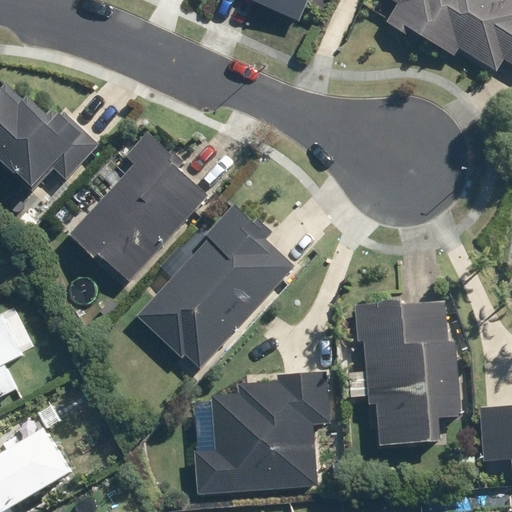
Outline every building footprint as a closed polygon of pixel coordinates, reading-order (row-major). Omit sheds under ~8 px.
[(253,0),(303,21),(312,0),(253,0)] [(511,0),(387,0),(400,7),(389,25),(408,37),(411,31),(456,57),(461,50),(498,72),(505,60),(511,64),(511,0)] [(46,129),(0,82),(0,151),(52,204),(103,152),(63,112),(46,129)] [(137,284),(220,197),(152,132),(131,153),(146,168),(77,240),(102,265),(109,258),(137,284)] [(206,364),(207,364),(293,270),(264,243),(270,237),(241,211),(218,237),(221,239),(150,317),(189,354),(192,350),(206,364)] [(455,300),(367,305),(369,341),(376,341),(379,403),(388,403),(390,445),(451,442),(450,418),(469,417),(465,342),(457,342),(455,300)] [(15,309),(0,316),(0,398),(18,389),(8,368),(38,353),(15,309)] [(252,399),(224,401),(228,455),(208,457),(210,491),(238,489),(238,492),(273,489),(274,486),(321,483),(317,421),(334,420),(331,377),(291,380),(291,387),(262,389),(263,402),(253,403),(252,399)] [(511,408),(496,410),(500,456),(511,454),(511,408)] [(12,511),(72,473),(36,414),(0,436),(0,511),(12,511)]
